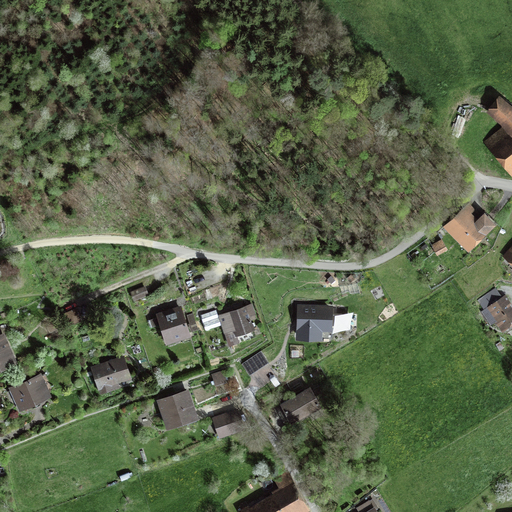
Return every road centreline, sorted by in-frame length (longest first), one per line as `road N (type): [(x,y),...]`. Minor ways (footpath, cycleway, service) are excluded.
road 1 (residential): [(511,186),(483,181),(408,242),(366,264),(247,260),(123,240),(0,254)]
road 2 (track): [(483,181),(297,0)]
road 3 (residential): [(233,364),(245,398),(317,511)]
